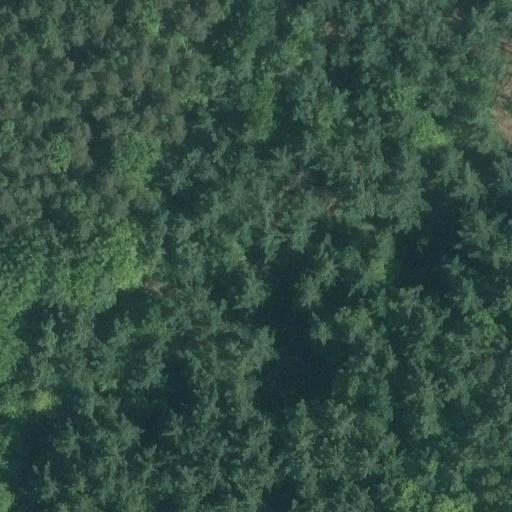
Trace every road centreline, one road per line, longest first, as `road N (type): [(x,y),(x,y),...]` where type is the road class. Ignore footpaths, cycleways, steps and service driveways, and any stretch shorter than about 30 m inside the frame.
road 1 (track): [(26,511),(226,0)]
road 2 (track): [(511,180),(114,288),(0,301)]
